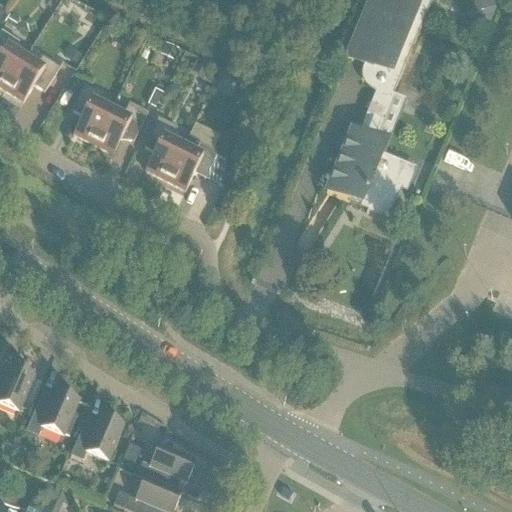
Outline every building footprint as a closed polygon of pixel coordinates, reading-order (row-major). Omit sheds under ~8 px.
[(370,0),(345,63),(346,63),(347,61),(365,68),(364,70),(363,77),(365,84),(369,89),(375,93),(358,134),(351,132),(325,195),(348,204),(349,199),(368,207),(366,214),(367,214),(368,212),(375,215),(379,216),(383,215),(386,213),(388,209),(398,191),(406,194),(415,172),(382,158),(405,101),(392,96),(431,0),(370,0)] [(0,90),(3,93),(24,60),(13,52),(18,43),(1,32),(0,32),(0,90)] [(36,67),(24,60),(3,93),(22,105),(33,88),(43,94),(59,69),(41,58),(36,67)] [(92,147),(110,112),(98,106),(102,96),(83,87),(70,113),(81,119),(72,137),(92,147)] [(110,112),(92,147),(112,157),(122,139),(132,144),(147,114),(128,105),(122,118),(110,112)] [(164,183),(182,148),(170,142),(176,129),(157,120),(142,149),(153,155),(144,173),(164,183)] [(182,148),(164,183),(184,193),(193,175),(204,181),(217,154),(199,145),(194,154),(182,148)] [(0,406),(17,414),(33,378),(11,369),(9,374),(0,370),(0,406)] [(62,439),(78,403),(56,393),(54,398),(42,393),(25,433),(38,438),(41,430),(62,439)] [(122,427),(101,418),(98,423),(86,418),(69,458),(82,463),(86,455),(107,464),(122,427)] [(135,477),(144,481),(172,493),(177,482),(185,485),(194,464),(158,448),(157,451),(151,448),(147,450),(135,477)] [(138,460),(126,455),(120,469),(132,474),(138,460)] [(173,511),(180,497),(172,493),(144,481),(135,501),(118,494),(113,507),(124,511),(173,511)] [(72,498),(54,490),(44,511),(59,511),(62,507),(66,509),(72,498)]
